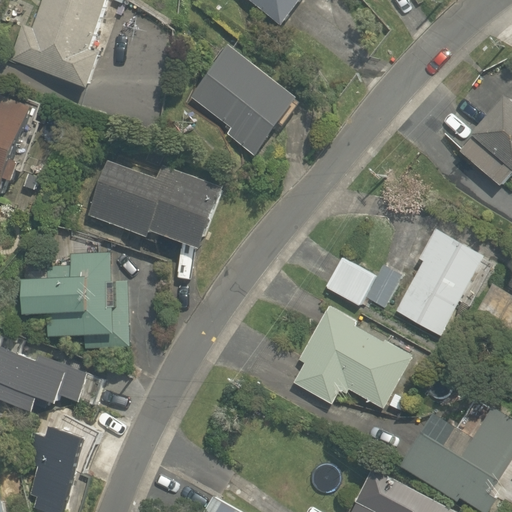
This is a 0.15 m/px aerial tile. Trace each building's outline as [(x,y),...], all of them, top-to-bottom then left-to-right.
[(105,0),(41,0),(32,29),(22,26),(11,59),(85,84),(96,49),(89,47),(105,0)] [(249,0),(281,23),(298,0),(249,0)] [(296,93),(227,42),(189,91),(233,124),(225,135),(251,154),(296,93)] [(511,63),(494,64),(436,134),(497,184),(511,166),(511,63)] [(0,185),(32,107),(0,94),(0,185)] [(102,159),(82,216),(143,237),(145,232),(201,252),(226,180),(163,158),(156,178),(102,159)] [(496,260),(435,228),(392,311),(440,336),(460,295),(475,303),(496,260)] [(21,275),(22,314),(40,315),(40,336),(62,337),(62,352),(88,352),(88,336),(114,336),(115,249),(70,249),(69,276),(21,275)] [(375,274),(340,255),(322,288),(358,308),(364,298),(384,309),(402,276),(381,264),(375,274)] [(409,353),(328,308),(289,380),(330,402),(340,385),(379,406),(409,353)] [(34,357),(0,344),(0,398),(34,410),(39,396),(57,403),(60,395),(95,407),(107,372),(37,348),(34,357)] [(489,493),(511,456),(511,416),(487,400),(480,410),(466,401),(452,423),(430,410),(398,461),(478,511),(489,511),(498,499),(489,493)] [(56,421),(41,417),(31,457),(42,460),(35,490),(46,493),(40,511),(73,511),(84,473),(94,432),(97,417),(59,408),(56,421)] [(107,435),(97,476),(114,480),(129,418),(99,411),(97,417),(94,432),(107,435)] [(461,511),(369,466),(352,503),(370,511),(461,511)] [(251,511),(213,490),(200,511),(251,511)]
